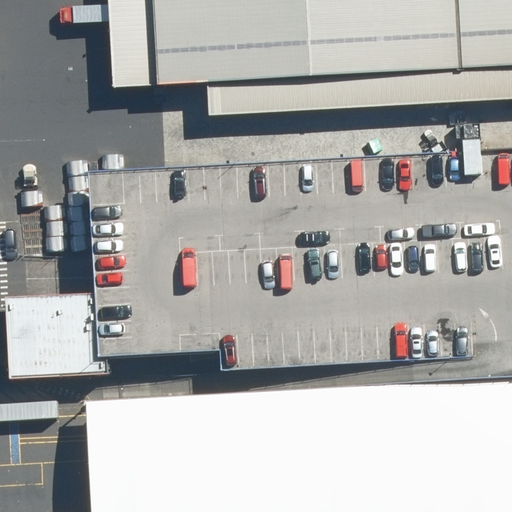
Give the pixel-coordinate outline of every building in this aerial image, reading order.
[(158,0),(111,0),(116,91),(164,89),(158,0)] [(511,0),(158,0),(164,89),(211,87),(511,69),(511,0)] [(511,69),(211,87),(212,119),(511,102),(511,69)] [(511,143),(106,165),(116,351),(235,344),(238,368),(511,351),(511,143)] [(111,287),(21,292),(26,374),(116,369),(111,287)]
